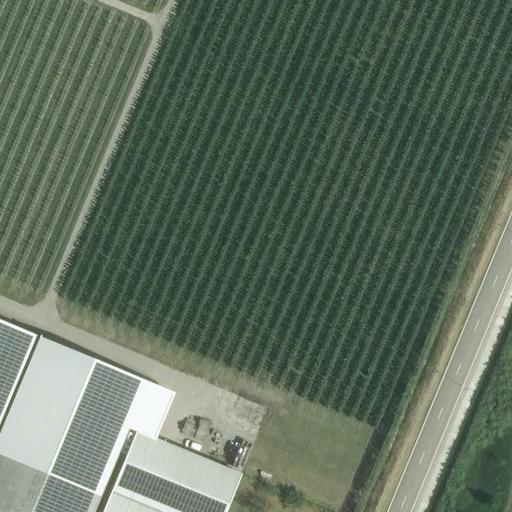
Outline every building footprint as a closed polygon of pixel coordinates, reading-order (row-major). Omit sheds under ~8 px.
[(0,430),(19,385),(126,428),(145,382),(0,322),(0,430)] [(19,385),(0,430),(0,455),(107,499),(135,432),(129,429),(126,428),(19,385)] [(135,432),(107,499),(138,511),(224,511),(240,475),(135,432)] [(101,511),(107,499),(0,455),(0,511),(101,511)] [(138,511),(107,499),(101,511),(138,511)]
